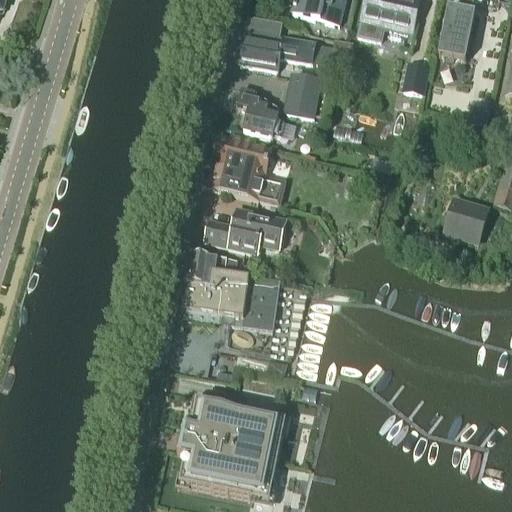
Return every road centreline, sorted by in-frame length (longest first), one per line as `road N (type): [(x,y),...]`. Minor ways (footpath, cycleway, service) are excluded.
road 1 (residential): [(121,511),(225,0)]
road 2 (tertiary): [(0,237),(71,0)]
